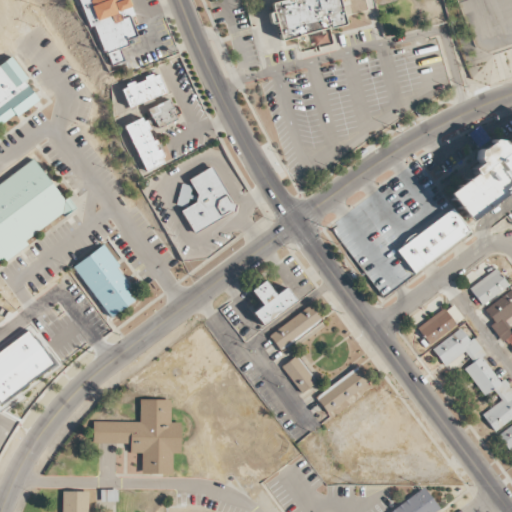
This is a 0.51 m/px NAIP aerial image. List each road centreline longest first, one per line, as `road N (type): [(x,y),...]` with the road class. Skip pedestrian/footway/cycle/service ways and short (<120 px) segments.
road 1 (residential): [(1,511),(28,454),(83,386),(297,223)]
road 2 (tertiary): [(510,511),(297,223)]
road 3 (tertiary): [(297,223),(223,98),(181,0)]
road 4 (tertiary): [(511,94),(397,152),(297,223)]
road 5 (residential): [(511,247),(484,248),(375,330)]
